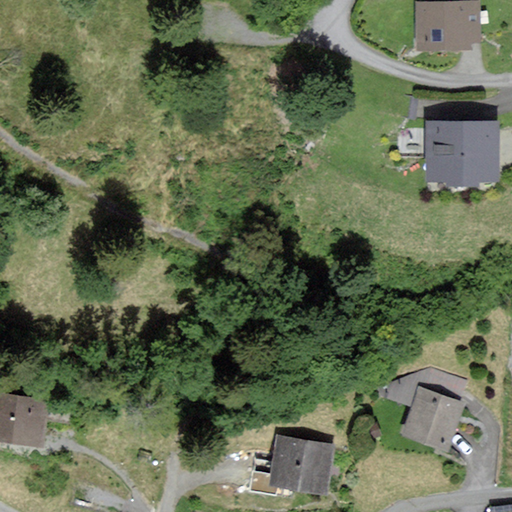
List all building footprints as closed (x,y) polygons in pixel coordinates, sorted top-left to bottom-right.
[(479,52),(479,5),(417,4),(417,51),(479,52)] [(499,180),(499,121),(428,121),(428,180),(499,180)] [(462,394),(468,371),(425,360),(419,384),(462,394)] [(464,402),(421,387),(404,436),(447,451),(464,402)] [(48,400),(0,392),(0,439),(41,446),(48,400)] [(335,446),(277,435),(268,480),(327,491),(335,446)]
